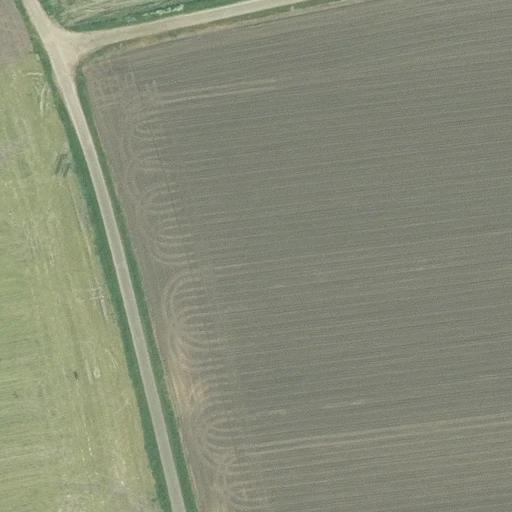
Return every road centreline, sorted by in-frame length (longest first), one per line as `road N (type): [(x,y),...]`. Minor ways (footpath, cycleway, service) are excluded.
road 1 (unclassified): [(174,511),(53,38)]
road 2 (unclassified): [(53,38),(221,0)]
